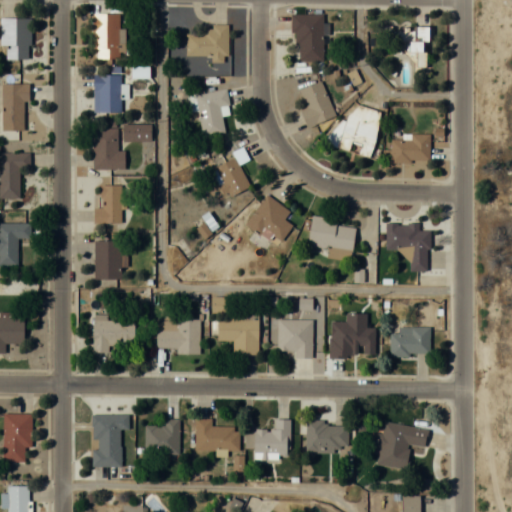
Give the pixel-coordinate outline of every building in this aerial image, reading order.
[(124,29),(119,29),(119,14),(93,14),(93,58),(124,58),(124,29)] [(322,14),(294,14),(294,61),(322,61),(322,14)] [(0,18),(0,59),(28,59),(28,18),(0,18)] [(211,56),(211,61),(226,61),(226,25),(211,25),(211,31),(186,31),(186,56),(211,56)] [(429,27),(395,26),(393,63),(427,64),(429,27)] [(93,75),(93,112),(120,112),(120,75),(93,75)] [(170,96),(185,96),(185,77),(170,77),(170,96)] [(301,111),(306,127),(334,118),(322,81),(300,88),(307,109),(301,111)] [(1,83),(1,129),(23,129),(23,101),(28,101),(28,83),(1,83)] [(197,112),(202,138),(224,134),(221,116),(230,114),(225,89),(186,96),(190,113),(197,112)] [(369,158),(382,113),(346,102),(333,147),(369,158)] [(150,124),(121,124),(122,141),(150,140),(150,124)] [(124,169),(124,151),(116,151),(116,128),(92,128),(92,169),(124,169)] [(429,134),(401,134),(401,139),(390,139),(390,163),(429,163),(429,134)] [(224,198),(249,188),(239,164),(248,161),(243,148),(233,151),(236,158),(212,168),(224,198)] [(29,153),(0,152),(0,197),(18,198),(19,167),(29,167),(29,153)] [(94,208),(94,225),(121,224),(121,209),(124,209),(123,185),(100,185),(101,208),(94,208)] [(280,241),(292,226),(283,219),(289,211),(266,194),(244,224),(269,242),(274,236),(280,241)] [(349,261),(356,228),(335,224),(336,219),(312,215),(306,247),(327,251),(326,257),(349,261)] [(0,265),(17,265),(16,238),(30,238),(30,222),(0,222),(0,265)] [(419,223),(385,223),(384,249),(401,249),(401,259),(409,259),(409,270),(428,270),(428,230),(418,230),(419,223)] [(121,240),(94,240),(94,278),(121,278),(121,240)] [(22,343),(23,317),(13,317),(13,312),(0,311),(0,353),(4,353),(4,342),(22,343)] [(257,354),(257,313),(243,312),(243,319),(216,318),(216,340),(232,340),(232,354),(257,354)] [(106,320),(106,315),(93,315),(93,351),(133,351),(133,320),(106,320)] [(267,371),(280,370),(280,359),(312,358),(311,319),(276,319),(276,344),(266,345),(267,371)] [(198,320),(156,320),(156,351),(198,351),(198,320)] [(429,327),(390,327),(390,355),(429,355),(429,327)] [(31,447),(31,413),(3,413),(3,461),(24,461),(24,447),(31,447)] [(90,414),(90,466),(120,466),(119,429),(128,429),(128,414),(90,414)] [(238,427),(211,427),(211,418),(195,418),(194,450),(238,450),(238,427)] [(178,419),(163,419),(163,426),(144,426),(144,453),(178,453),(178,419)] [(289,419),(272,419),(272,430),(253,430),(253,454),(289,454),(289,419)] [(376,464),(407,469),(410,445),(424,447),(427,428),(382,421),(376,464)] [(305,422),(305,451),(347,451),(347,422),(305,422)] [(0,508),(6,508),(6,511),(28,511),(28,485),(6,485),(6,494),(0,494),(0,508)] [(419,511),(420,495),(400,495),(399,511),(419,511)]
